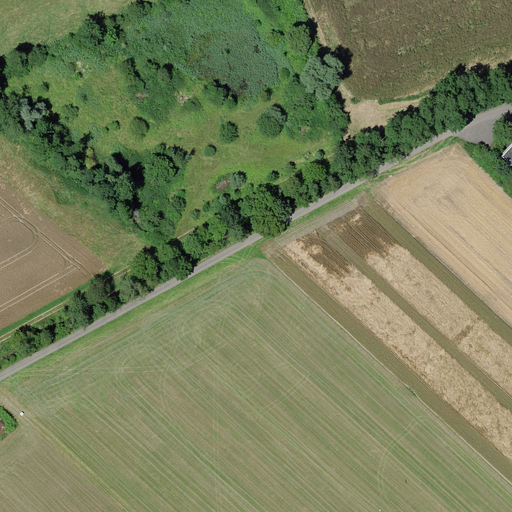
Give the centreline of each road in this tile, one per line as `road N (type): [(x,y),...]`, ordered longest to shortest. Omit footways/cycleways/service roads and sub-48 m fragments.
road 1 (unclassified): [(0,379),(511,107)]
road 2 (track): [(0,341),(176,241),(187,227)]
